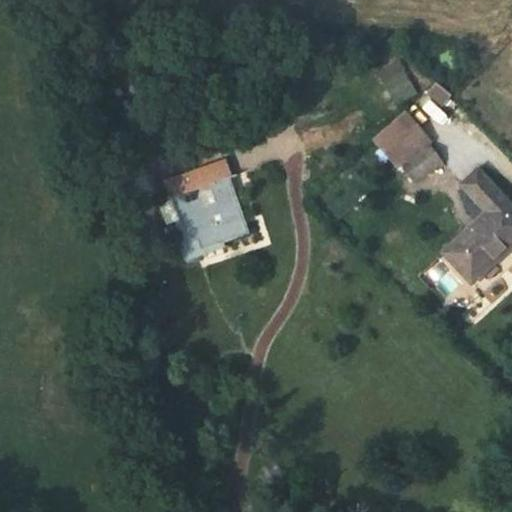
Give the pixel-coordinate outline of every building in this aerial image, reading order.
[(401,60),(379,72),(396,104),(419,92),(401,60)] [(422,138),(400,114),(372,145),(393,168),(422,138)] [(420,148),(398,170),(410,181),(432,161),(420,148)] [(466,278),(511,231),(511,212),(470,164),(455,180),(480,207),(439,249),(466,278)] [(158,203),(178,255),(233,237),(235,226),(243,223),(227,175),(158,203)]
